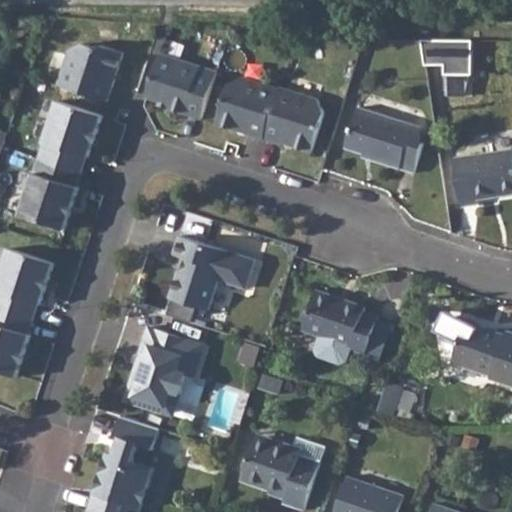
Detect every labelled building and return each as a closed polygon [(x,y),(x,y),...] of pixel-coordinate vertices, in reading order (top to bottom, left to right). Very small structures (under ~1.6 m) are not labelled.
[(443,39),(423,39),(429,72),(447,68),(443,39)] [(71,51),(60,85),(109,102),(126,53),(104,46),(102,50),(85,44),(71,51)] [(161,54),(147,98),(170,105),(169,109),(203,120),(218,72),(161,54)] [(230,85),(217,125),(281,145),(282,143),(313,153),(326,113),(319,99),(281,88),(281,89),(244,78),(230,85)] [(46,136),(60,101),(49,97),(36,132),(46,136)] [(60,101),(22,215),(67,230),(81,189),(78,189),(89,157),(91,158),(105,116),(60,101)] [(345,148),(363,154),(372,156),(372,159),(414,173),(424,144),(417,142),(421,127),(359,107),(345,148)] [(0,131),(0,147),(5,149),(10,135),(0,131)] [(511,150),(455,158),(462,205),(476,202),(476,197),(511,192),(511,150)] [(24,208),(35,173),(24,169),(13,205),(24,208)] [(257,260),(181,236),(175,255),(188,259),(184,271),(181,271),(172,299),(211,311),(221,280),(248,289),(257,260)] [(0,280),(10,247),(1,244),(0,247),(0,280)] [(11,249),(0,282),(0,371),(18,377),(32,336),(30,335),(40,304),(42,305),(56,264),(11,249)] [(318,290),(304,330),(321,336),(317,350),(320,357),(343,365),(350,361),(353,351),(367,355),(379,316),(366,312),(367,307),(318,290)] [(468,321),(453,361),(492,375),(491,378),(511,385),(511,332),(508,331),(506,336),(490,331),(490,330),(468,321)] [(136,394),(133,404),(167,415),(176,411),(188,376),(195,378),(206,346),(151,328),(143,354),(146,354),(141,367),(138,366),(130,392),(136,394)] [(266,374),(261,388),(280,394),(285,381),(266,374)] [(389,380),(379,410),(395,416),(405,386),(389,380)] [(162,429),(122,416),(114,437),(122,440),(116,456),(110,454),(90,511),(118,511),(121,504),(141,511),(155,468),(134,462),(139,446),(155,451),(162,429)] [(257,433),(255,438),(275,445),(277,439),(257,433)] [(275,445),(255,438),(242,480),(287,496),(285,502),(305,509),(325,452),(295,442),(294,446),(277,439),(275,445)] [(348,475),(336,511),(399,511),(405,496),(348,475)]
